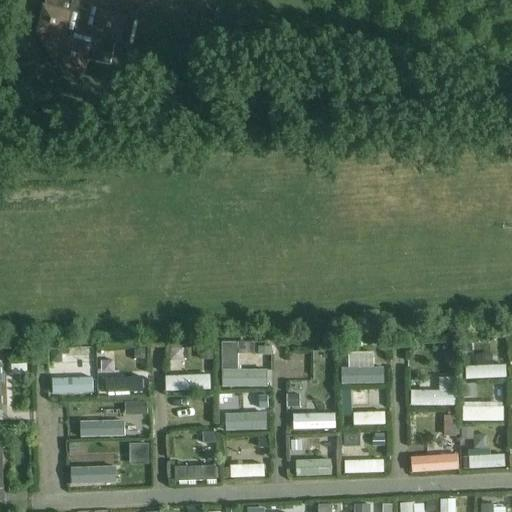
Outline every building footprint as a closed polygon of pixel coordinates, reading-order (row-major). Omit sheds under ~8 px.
[(274,55),(246,57),(249,96),(277,94),(274,55)] [(249,96),(246,57),(219,59),(222,98),(249,96)] [(194,100),(222,98),(219,59),(192,61),(194,100)] [(167,102),(194,100),(192,61),(164,63),(167,102)] [(139,103),(135,65),(107,68),(111,106),(139,103)] [(111,106),(107,68),(81,70),(84,108),(111,106)] [(84,108),(81,70),(54,72),(57,111),(84,108)] [(57,111),(54,72),(25,75),(29,113),(57,111)] [(94,359),(54,360),(55,384),(95,383),(94,359)] [(417,383),(448,381),(447,369),(431,370),(431,364),(421,365),(421,370),(416,370),(417,383)] [(471,380),(500,379),(500,368),(471,368),(471,380)] [(226,388),(263,387),(263,376),(242,376),(242,371),(232,372),(233,377),(226,377),(226,388)] [(384,372),(347,374),(347,385),(384,384),(384,372)] [(208,376),(164,378),(165,392),(209,390),(208,376)] [(142,378),(105,379),(105,393),(142,391),(142,378)] [(91,384),(60,386),(61,397),(92,396),(91,384)] [(340,415),(340,402),(303,403),(303,416),(340,415)] [(462,422),(503,422),(503,408),(462,408),(462,422)] [(421,424),(448,423),(447,412),(420,413),(421,424)] [(384,413),(352,414),(353,426),(384,425),(384,413)] [(224,433),(263,431),(263,419),(240,420),(239,414),(227,415),(228,421),(223,421),(224,433)] [(181,434),(212,433),(211,421),(210,421),(210,415),(199,415),(199,422),(181,423),(181,434)] [(333,415),(297,417),(298,428),(334,427),(333,415)] [(149,425),(106,426),(106,423),(100,424),(100,435),(105,435),(105,437),(149,436),(149,425)] [(91,428),(58,429),(58,438),(91,438),(91,428)] [(270,449),(270,434),(250,435),(250,449),(270,449)] [(463,470),(504,468),(503,456),(489,456),(489,450),(467,451),(468,457),(462,458),(463,470)] [(448,458),(419,460),(420,471),(449,470),(448,458)] [(186,480),(218,478),(217,466),(204,467),(203,461),(196,462),(196,467),(185,468),(186,480)] [(382,461),(344,462),(344,474),(382,473),(382,461)] [(332,463),(299,464),(300,476),(332,475),(332,463)] [(230,479),(263,477),(263,465),(229,466),(230,479)] [(147,469),(113,471),(114,483),(147,481),(147,469)] [(86,471),(54,473),(55,485),(86,483),(86,471)] [(477,499),(479,488),(465,485),(463,497),(477,499)] [(200,511),(200,500),(185,500),(185,511),(200,511)]
